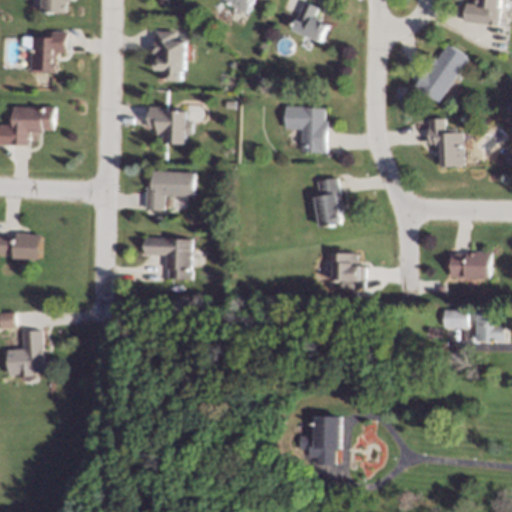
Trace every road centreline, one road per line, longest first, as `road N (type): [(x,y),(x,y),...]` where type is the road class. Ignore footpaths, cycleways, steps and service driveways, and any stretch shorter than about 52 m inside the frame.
road 1 (residential): [(110,0),(101,316)]
road 2 (residential): [(376,0),(374,124),(404,210),(407,296)]
